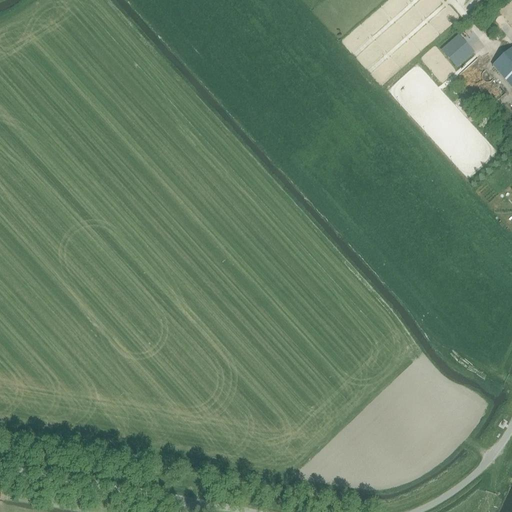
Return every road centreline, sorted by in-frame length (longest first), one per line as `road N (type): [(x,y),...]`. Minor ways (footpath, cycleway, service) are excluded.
road 1 (unclassified): [(0,467),(245,511)]
road 2 (unclassified): [(416,511),(477,472),(511,425)]
